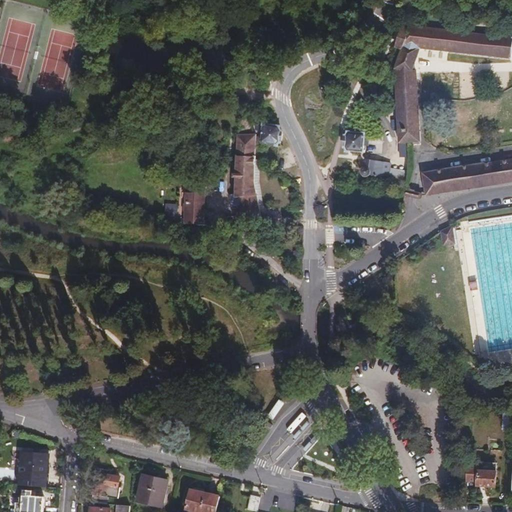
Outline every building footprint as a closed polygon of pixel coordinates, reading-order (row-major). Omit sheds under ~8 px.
[(390,47),(396,49),(389,69),(393,134),(394,143),(405,142),(412,142),(416,142),(412,71),(409,71),(416,48),(507,58),(508,54),(511,54),(511,36),(480,34),(404,24),(404,28),(397,26),(390,47)] [(261,122),(259,143),(274,145),(274,144),(275,144),(279,141),(279,130),(277,127),(277,126),(261,122)] [(360,133),(346,132),(342,135),(341,138),(340,145),(341,150),(359,152),(360,133)] [(254,156),(253,156),(253,134),(235,134),(234,193),(227,195),(229,207),(238,205),(241,215),(259,214),(258,207),(253,182),(254,162),(254,156)] [(511,157),(417,172),(420,197),(511,182),(511,157)] [(379,162),(360,159),(358,167),(356,168),(355,171),(356,174),(358,176),(360,176),(363,176),(384,180),(387,163),(379,162)] [(183,187),(182,224),(202,225),(203,188),(183,187)] [(178,216),(178,202),(167,202),(166,216),(178,216)] [(439,229),(442,241),(454,238),(451,225),(439,229)] [(477,281),(469,282),(471,291),(479,289),(477,281)] [(279,400),(268,415),(273,419),(284,404),(279,400)] [(499,430),(506,430),(507,408),(500,408),(499,430)] [(275,423),(269,418),(264,424),(271,429),(275,423)] [(15,487),(45,490),(47,470),(43,469),(44,456),(18,454),(15,487)] [(490,488),(491,473),(476,472),(477,465),(464,464),(462,482),(473,482),(473,487),(490,488)] [(94,472),(88,502),(95,503),(100,503),(102,503),(104,496),(115,497),(117,486),(114,485),(116,476),(94,472)] [(161,493),(164,494),(167,482),(142,476),(135,501),(157,507),(161,493)] [(188,511),(214,511),(218,496),(188,489),(183,511),(188,511)] [(13,511),(41,511),(43,497),(31,496),(31,491),(22,490),(21,504),(15,503),(13,511)] [(254,511),(257,498),(248,496),(245,509),(254,511)] [(100,503),(95,503),(95,508),(88,507),(88,511),(107,511),(108,509),(100,508),(100,503)]
